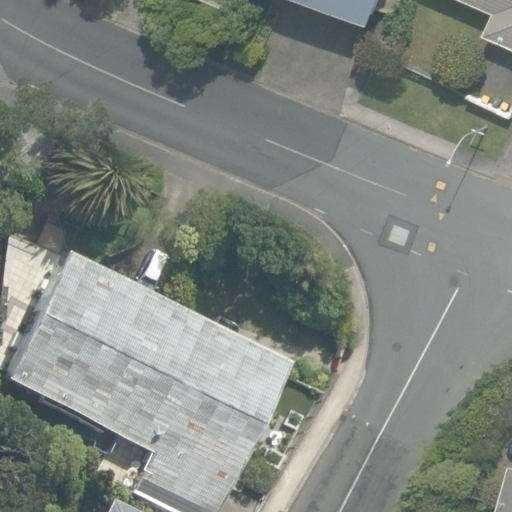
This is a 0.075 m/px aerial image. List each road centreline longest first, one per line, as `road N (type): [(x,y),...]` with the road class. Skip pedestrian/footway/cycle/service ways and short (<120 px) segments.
road 1 (residential): [(0,16),(100,71),(475,226)]
road 2 (residential): [(330,511),(475,226)]
